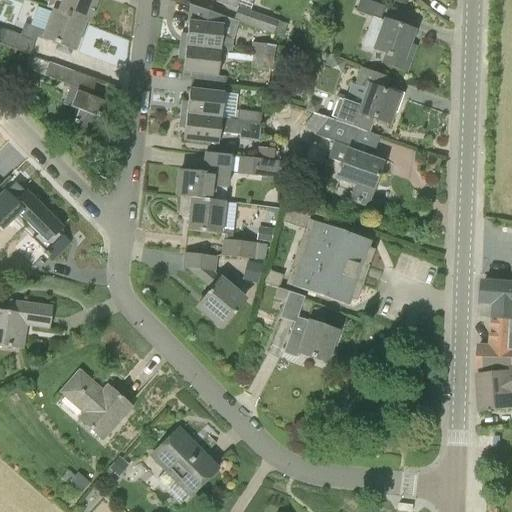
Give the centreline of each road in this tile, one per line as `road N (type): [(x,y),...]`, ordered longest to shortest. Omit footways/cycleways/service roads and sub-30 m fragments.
road 1 (tertiary): [(455,487),(472,0)]
road 2 (residential): [(455,487),(319,474),(273,454),(123,300),(121,230)]
road 3 (residential): [(121,230),(148,0)]
road 4 (residential): [(0,111),(121,230)]
